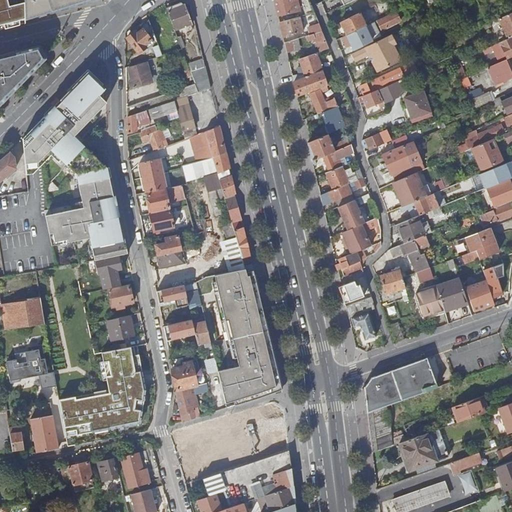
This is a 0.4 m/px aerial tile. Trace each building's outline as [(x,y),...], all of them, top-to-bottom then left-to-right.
[(0,0),(0,24),(4,24),(5,28),(20,25),(19,20),(26,18),(25,0),(0,0)] [(25,0),(26,18),(27,21),(90,0),(25,0)] [(289,0),(275,0),(273,1),(277,17),(294,13),(289,0)] [(314,13),(308,0),(299,0),(306,15),(314,13)] [(180,3),(165,9),(167,12),(183,6),(180,3)] [(377,4),(364,10),(366,14),(369,13),(370,16),(380,11),(377,4)] [(183,6),(167,12),(174,31),(191,24),(184,5),(183,6)] [(511,37),(511,35),(511,12),(499,18),(498,19),(507,38),(511,37)] [(321,32),(314,13),(306,15),(314,34),(321,32)] [(339,23),(345,36),(363,27),(364,27),(358,13),(339,23)] [(398,22),(394,13),(376,22),(380,31),(398,22)] [(298,17),(279,22),(282,37),(302,32),(302,31),(302,30),(302,29),(301,29),(302,28),(301,28),(301,27),(301,26),(301,25),(300,25),(300,24),(300,23),(300,22),(300,21),(299,21),(299,20),(299,19),(299,18),(298,18),(298,17)] [(152,34),(147,20),(138,26),(141,30),(135,35),(133,33),(126,39),(137,54),(145,47),(144,45),(150,41),(147,36),(152,34)] [(363,27),(345,36),(350,46),(352,51),(370,42),(363,27)] [(328,49),(321,32),(314,34),(312,34),(319,52),(328,49)] [(390,35),(350,54),(353,62),(367,56),(368,57),(369,56),(372,61),(370,62),(375,72),(399,61),(391,45),(395,44),(396,41),(393,36),(390,35)] [(499,42),(506,58),(511,55),(511,38),(511,37),(507,38),(499,42)] [(290,41),(283,43),(286,53),(292,51),(290,41)] [(152,47),(156,57),(161,56),(157,46),(152,47)] [(41,47),(36,48),(43,60),(47,56),(41,47)] [(0,103),(32,72),(43,60),(36,48),(0,56),(0,103)] [(303,72),(291,76),(296,98),(319,89),(326,87),(326,86),(315,54),(298,59),(303,72)] [(504,61),(503,60),(487,67),(495,84),(496,84),(497,86),(505,83),(504,80),(511,76),(511,71),(507,59),(504,61)] [(189,71),(204,66),(203,61),(187,67),(189,71)] [(403,78),(417,72),(412,62),(378,78),(379,81),(367,86),(366,84),(359,87),(363,96),(377,90),(392,83),(403,78)] [(149,83),(144,64),(128,68),(131,80),(128,81),(130,88),(149,83)] [(198,93),(210,89),(204,66),(189,71),(194,84),(198,93)] [(76,177),(109,171),(109,168),(106,169),(81,145),(73,138),(76,135),(105,104),(105,90),(92,77),(83,76),(49,110),(53,113),(48,118),(45,115),(36,124),(39,165),(41,163),(52,152),(75,174),(76,177)] [(366,83),(366,84),(367,86),(379,81),(378,78),(366,83)] [(392,83),(377,90),(377,91),(383,104),(397,97),(400,93),(408,89),(403,78),(392,83)] [(185,97),(198,93),(194,84),(126,108),(126,117),(153,108),(167,103),(174,101),(185,97)] [(326,87),(319,89),(319,90),(309,95),(317,115),(322,113),(336,107),(333,99),(329,101),(324,103),(323,100),(320,93),(327,90),(326,87)] [(377,104),(380,112),(385,110),(383,104),(377,91),(361,97),(366,108),(377,104)] [(430,112),(423,92),(404,99),(411,119),(418,116),(420,120),(431,116),(430,112)] [(488,102),(492,101),(489,93),(476,99),(470,102),(473,109),(488,102)] [(187,138),(198,134),(197,132),(195,133),(185,97),(174,101),(178,117),(184,140),(187,138)] [(511,97),(501,102),(499,97),(492,101),(488,102),(491,108),(501,104),(506,114),(511,110),(511,97)] [(171,120),(178,117),(174,101),(167,103),(171,120)] [(336,107),(322,113),(330,133),(344,127),(336,107)] [(153,108),(126,117),(127,133),(135,131),(135,120),(155,113),(153,108)] [(511,124),(511,114),(503,118),(506,127),(511,124)] [(33,172),(39,165),(36,124),(29,131),(22,138),(25,174),(32,174),(33,172)] [(465,145),(467,150),(471,148),(481,144),(480,143),(504,133),(501,125),(477,135),(480,142),(477,143),(477,141),(465,145)] [(153,151),(163,148),(155,126),(141,131),(140,133),(138,133),(142,143),(149,140),(153,151)] [(212,158),(225,153),(219,126),(204,132),(207,142),(212,141),(214,148),(209,150),(212,158)] [(364,139),(361,141),(361,143),(363,149),(367,147),(369,150),(391,140),(386,130),(378,133),(377,134),(364,141),(364,139)] [(73,138),(81,145),(84,143),(76,135),(73,138)] [(326,135),(307,143),(311,162),(322,157),(333,152),(330,145),(333,144),(331,141),(329,142),(326,135)] [(409,143),(406,135),(391,141),(395,149),(409,143)] [(187,139),(167,146),(170,155),(190,148),(187,139)] [(501,161),(492,139),(471,148),(467,150),(464,151),(468,161),(475,158),(480,170),(501,161)] [(337,144),(340,150),(349,146),(346,140),(337,144)] [(415,173),(422,170),(424,169),(420,162),(421,162),(412,141),(409,143),(395,149),(382,155),(385,163),(387,167),(391,175),(392,175),(395,182),(415,173)] [(333,152),(322,157),(328,172),(341,167),(338,159),(353,153),(350,145),(349,146),(340,150),(333,152)] [(0,159),(0,182),(15,169),(14,159),(8,152),(4,157),(0,159)] [(219,181),(230,176),(225,153),(212,158),(219,181)] [(147,193),(165,189),(158,159),(139,164),(145,194),(147,193)] [(328,172),(325,173),(332,190),(348,184),(346,177),(351,175),(351,174),(349,169),(343,172),(341,167),(328,172)] [(94,260),(94,261),(109,258),(99,215),(118,211),(117,209),(114,210),(113,200),(115,199),(109,171),(76,177),(82,207),(65,211),(70,242),(89,238),(94,260)] [(361,178),(363,178),(360,171),(353,174),(356,181),(361,178)] [(216,189),(212,173),(204,175),(208,191),(216,189)] [(353,173),(351,174),(351,175),(346,177),(348,184),(356,181),(353,174),(353,173)] [(395,182),(391,184),(395,191),(398,198),(402,207),(406,205),(413,202),(426,197),(422,187),(415,173),(395,182)] [(233,196),(235,195),(230,176),(219,181),(224,199),(233,196)] [(444,189),(448,187),(444,177),(440,179),(440,180),(444,189)] [(332,190),(319,196),(322,206),(336,200),(339,207),(354,200),(351,193),(357,190),(365,187),(361,178),(356,181),(348,184),(332,190)] [(494,185),(487,188),(489,195),(491,195),(493,200),(491,201),(494,208),(497,207),(511,200),(511,178),(494,185)] [(437,192),(438,192),(444,189),(440,180),(434,183),(437,192)] [(444,206),(454,201),(450,193),(457,190),(455,184),(448,187),(444,189),(438,192),(444,206)] [(426,185),(422,187),(426,197),(430,195),(426,185)] [(185,199),(181,186),(165,189),(147,193),(149,205),(147,205),(149,214),(169,210),(168,203),(185,199)] [(367,194),(357,199),(360,205),(370,200),(367,194)] [(433,210),(438,208),(433,194),(430,195),(426,197),(413,202),(419,216),(426,213),(433,210)] [(231,223),(241,220),(233,196),(224,199),(231,223)] [(363,224),(354,200),(339,207),(339,208),(337,208),(344,224),(342,225),(344,232),(347,230),(361,225),(363,224)] [(406,205),(408,209),(412,219),(417,217),(419,216),(413,202),(406,205)] [(511,214),(511,204),(511,202),(492,210),(480,215),(484,226),(497,221),(511,214)] [(402,207),(393,210),(395,215),(408,209),(406,205),(402,207)] [(51,247),(70,242),(65,211),(50,215),(48,209),(43,210),(51,247)] [(174,228),(169,210),(149,214),(153,234),(155,234),(154,232),(174,228)] [(109,258),(127,254),(118,211),(99,215),(109,258)] [(404,243),(413,239),(423,236),(431,233),(426,222),(420,224),(417,217),(412,219),(397,225),(404,243)] [(475,224),(472,217),(465,219),(466,224),(467,226),(475,224)] [(347,256),(356,253),(363,250),(370,247),(361,225),(347,230),(344,232),(343,232),(345,238),(346,241),(344,242),(347,256)] [(241,258),(249,256),(242,227),(233,231),(239,251),(241,258)] [(461,239),(467,254),(475,250),(478,257),(479,260),(498,253),(489,228),(461,239)] [(155,246),(157,257),(178,252),(181,251),(178,236),(165,239),(166,243),(155,246)] [(413,239),(414,241),(419,255),(423,253),(430,251),(423,236),(413,239)] [(414,241),(390,250),(393,257),(403,253),(404,256),(408,254),(416,273),(429,268),(427,264),(425,257),(423,253),(419,255),(414,241)] [(347,256),(340,259),(342,262),(336,265),(337,271),(341,269),(344,277),(351,274),(354,280),(354,281),(364,277),(362,269),(361,267),(366,257),(363,250),(356,253),(347,256)] [(467,254),(461,256),(464,263),(478,257),(475,250),(467,254)] [(425,257),(427,264),(442,258),(440,251),(425,257)] [(178,252),(157,257),(160,267),(181,262),(178,252)] [(503,266),(511,263),(511,255),(511,253),(500,258),(503,266)] [(241,404),(281,390),(250,261),(243,263),(244,268),(214,275),(216,282),(211,283),(213,292),(217,291),(222,310),(218,311),(226,349),(231,348),(233,358),(236,358),(238,366),(218,371),(225,403),(239,400),(238,400),(240,399),(241,404)] [(385,294),(405,288),(402,278),(398,267),(395,268),(396,271),(380,276),(385,294)] [(485,280),(491,299),(501,296),(495,278),(493,273),(491,267),(482,270),(483,274),(485,280)] [(429,268),(416,273),(419,283),(432,279),(430,270),(429,268)] [(443,311),(466,302),(459,279),(444,285),(436,288),(435,288),(443,311)] [(493,303),(491,299),(485,280),(464,287),(473,312),(493,305),(493,303)] [(344,304),(345,304),(363,297),(361,294),(359,295),(354,281),(341,286),(338,287),(344,304)] [(196,288),(195,283),(183,285),(185,291),(196,288)] [(185,291),(183,285),(167,290),(171,305),(176,303),(181,323),(192,320),(185,291)] [(132,303),(129,287),(108,291),(112,308),(116,307),(117,310),(123,309),(123,305),(132,303)] [(431,318),(444,314),(443,311),(435,288),(421,292),(415,294),(421,315),(429,313),(430,315),(431,318)] [(217,291),(213,292),(218,311),(222,310),(217,291)] [(346,306),(349,318),(374,309),(370,297),(346,306)] [(5,330),(44,324),(40,299),(1,305),(5,330)] [(364,340),(374,336),(367,313),(351,318),(354,328),(359,326),(364,340)] [(129,316),(107,321),(111,342),(133,337),(129,316)] [(181,323),(179,323),(182,338),(195,335),(193,325),(192,320),(181,323)] [(195,335),(199,350),(211,347),(205,322),(193,325),(195,335)] [(390,326),(396,342),(403,340),(397,323),(390,326)] [(47,374),(42,345),(27,347),(28,352),(14,354),(15,360),(6,362),(10,384),(11,384),(20,382),(20,380),(39,376),(41,390),(56,387),(53,372),(47,374)] [(146,356),(149,355),(147,345),(119,350),(119,352),(125,351),(127,362),(134,360),(140,385),(145,384),(144,381),(150,380),(146,356)] [(210,373),(217,371),(214,359),(207,360),(210,373)] [(419,378),(431,374),(425,359),(413,363),(419,378)] [(183,422),(194,418),(191,408),(197,406),(193,387),(197,386),(191,362),(184,364),(185,367),(173,370),(177,391),(176,391),(183,422)] [(363,388),(365,397),(419,378),(413,363),(370,378),(363,388)] [(365,397),(367,413),(385,407),(436,388),(431,374),(419,378),(365,397)] [(102,390),(106,410),(131,405),(127,385),(102,390)] [(458,422),(482,414),(479,407),(482,406),(478,398),(452,407),(458,422)] [(511,402),(497,408),(507,434),(511,432),(511,402)] [(367,413),(371,453),(398,443),(403,441),(401,435),(392,439),(388,412),(387,412),(385,407),(367,413)] [(6,411),(12,451),(24,450),(19,421),(14,422),(13,410),(6,411)] [(30,420),(36,453),(58,449),(52,416),(30,420)] [(403,441),(398,443),(408,471),(447,457),(437,430),(409,440),(403,441)] [(500,460),(511,455),(511,446),(501,451),(503,455),(499,457),(500,460)] [(207,487),(210,496),(221,492),(223,491),(291,468),(288,451),(204,479),(207,487)] [(143,470),(139,453),(121,458),(129,489),(151,483),(147,469),(143,470)] [(480,462),(477,453),(449,464),(454,477),(461,474),(459,470),(480,462)] [(98,463),(102,481),(117,477),(113,459),(98,463)] [(505,491),(511,488),(511,462),(496,468),(505,491)] [(88,463),(67,467),(72,486),(92,481),(88,463)] [(223,491),(229,508),(241,504),(256,499),(293,486),(291,468),(223,491)] [(204,479),(186,485),(188,493),(207,487),(204,479)] [(92,481),(72,486),(73,491),(94,486),(92,481)] [(401,511),(448,495),(444,484),(392,503),(395,511),(401,511)] [(269,511),(295,503),(293,486),(256,499),(260,511),(269,511)] [(156,511),(150,489),(131,495),(135,511),(156,511)] [(210,496),(198,500),(201,511),(216,511),(221,510),(217,498),(222,496),(221,492),(210,496)] [(269,511),(296,511),(295,503),(269,511)]
